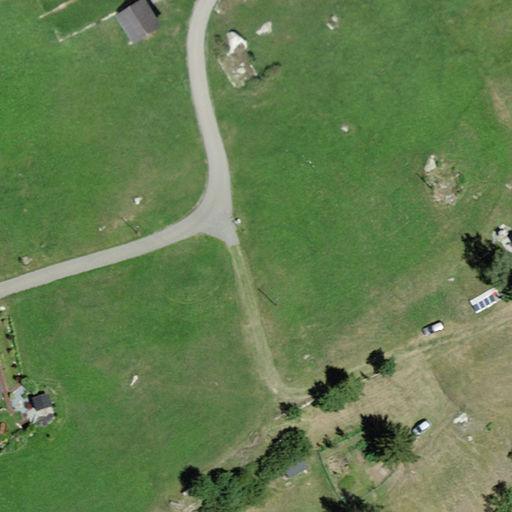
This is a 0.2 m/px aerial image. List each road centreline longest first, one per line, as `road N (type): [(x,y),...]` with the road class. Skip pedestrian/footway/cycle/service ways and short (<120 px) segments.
road 1 (residential): [(209,0),(195,40),(216,219),(156,228),(0,274)]
road 2 (track): [(219,205),(247,243),(286,358),(311,382),(342,380),(511,325)]
